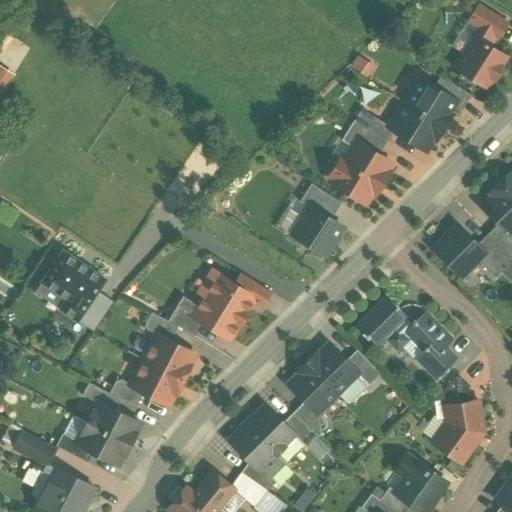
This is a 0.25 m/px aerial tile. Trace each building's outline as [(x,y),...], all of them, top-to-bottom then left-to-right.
[(486,89),(505,58),(490,48),(507,22),(480,5),(466,26),(478,33),(455,69),(486,89)] [(368,77),(375,65),(356,54),(349,67),(368,77)] [(0,98),(13,79),(0,70),(0,98)] [(472,95),(440,76),(431,92),(456,107),(454,110),(460,114),(472,95)] [(416,83),(404,103),(444,127),(454,110),(456,107),(431,92),(416,83)] [(404,103),(391,126),(430,150),(444,127),(404,103)] [(390,164),(353,141),(327,184),(365,206),(390,164)] [(511,170),(498,186),(511,199),(511,170)] [(309,207),(321,215),(331,200),(304,183),(294,198),(309,207)] [(511,199),(498,186),(477,208),(510,239),(511,237),(511,199)] [(321,215),(309,207),(291,236),(325,258),(343,228),(321,215)] [(485,255),(454,225),(431,249),(461,279),(485,255)] [(61,252),(43,283),(72,300),(91,269),(61,252)] [(255,299),(215,276),(202,296),(243,320),(255,299)] [(385,295),(352,327),(378,352),(386,343),(396,352),(407,341),(421,354),(413,363),(437,385),(468,345),(425,307),(410,322),(385,295)] [(243,320),(202,296),(190,317),(231,341),(243,320)] [(192,353),(150,331),(136,358),(178,380),(192,353)] [(359,377),(329,345),(306,366),(336,398),(359,377)] [(178,380),(136,358),(121,386),(163,408),(178,380)] [(336,398),(306,366),(284,388),(313,419),(336,398)] [(117,400),(87,384),(80,397),(94,404),(111,413),(117,400)] [(484,396),(436,406),(441,423),(426,440),(462,467),(489,432),(484,396)] [(84,423),(127,446),(137,426),(111,413),(94,404),(84,423)] [(296,437),(262,404),(243,423),(277,457),(296,437)] [(127,446),(84,423),(72,446),(115,468),(127,446)] [(277,457),(243,423),(223,443),(258,476),(277,457)] [(20,433),(11,449),(43,465),(52,450),(20,433)] [(428,511),(449,484),(406,453),(391,473),(402,481),(392,495),(416,511),(428,511)] [(81,511),(93,490),(55,470),(35,509),(40,511),(81,511)] [(177,493),(160,511),(215,511),(234,490),(210,470),(184,500),(177,493)] [(511,511),(511,475),(492,504),(504,511),(511,511)] [(303,511),(313,493),(303,487),(292,506),(303,511)]
